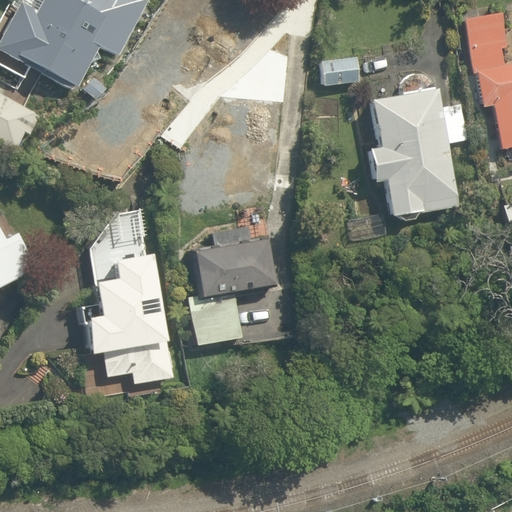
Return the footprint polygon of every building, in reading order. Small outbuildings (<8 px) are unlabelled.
[(88,56),(105,65),(138,0),(39,0),(36,7),(22,0),(11,0),(0,23),(0,69),(21,80),(28,67),(72,89),(88,56)] [(511,59),(509,60),(502,12),(460,19),(473,103),(486,101),(493,150),(511,147),(511,59)] [(349,50),(309,56),(313,86),(353,80),(349,50)] [(456,102),(432,106),(429,85),(361,96),(368,142),(360,143),(366,184),(375,182),(380,215),(448,205),(438,144),(462,140),(456,102)] [(35,111),(0,90),(0,143),(11,150),(35,111)] [(511,201),(496,206),(502,226),(511,223),(511,201)] [(118,370),(121,385),(124,405),(154,399),(151,379),(166,377),(136,206),(77,216),(88,278),(80,279),(86,309),(72,311),(79,354),(94,351),(98,374),(118,370)] [(291,280),(265,283),(258,235),(184,245),(190,294),(183,295),(189,343),(234,337),(235,345),(298,336),(291,280)]
